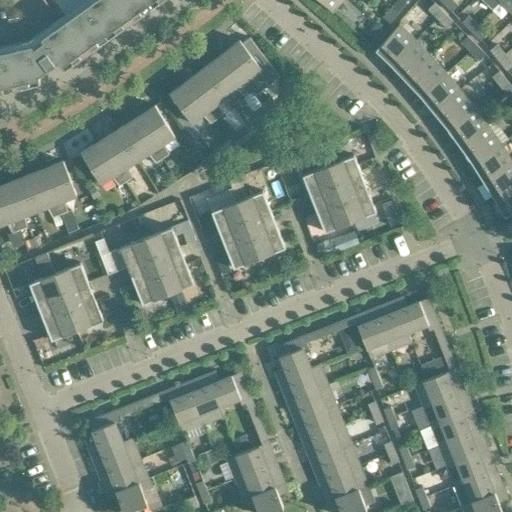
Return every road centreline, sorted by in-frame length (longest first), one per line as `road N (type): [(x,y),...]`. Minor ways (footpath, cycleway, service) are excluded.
road 1 (residential): [(41,407),(479,244)]
road 2 (residential): [(479,244),(428,158),(272,0)]
